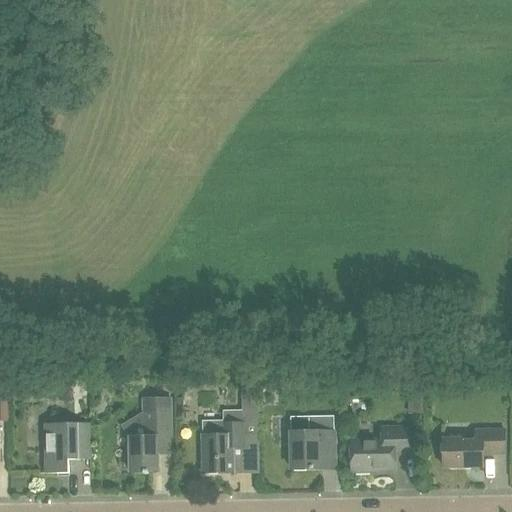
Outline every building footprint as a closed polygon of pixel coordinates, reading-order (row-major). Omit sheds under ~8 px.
[(202,436),(203,474),(234,473),(233,448),(245,448),(245,440),(259,440),(258,399),(258,387),(258,380),(242,380),(242,388),(242,399),(242,411),(223,411),(223,422),(202,422),(202,436)] [(126,451),(130,458),(130,473),(158,473),(158,452),(172,452),(171,431),(171,399),(157,400),(151,400),(144,400),(144,412),(144,425),(138,425),(134,418),(121,426),(130,438),(130,449),(126,451)] [(0,422),(9,422),(9,401),(0,401),(0,422)] [(291,418),(291,433),(292,471),(335,470),(334,417),(291,418)] [(69,461),(92,460),(91,424),(44,425),(45,474),(69,474),(69,461)] [(395,454),(411,454),(410,429),(382,429),(382,441),(351,442),(351,471),(395,471),(395,454)] [(483,455),(505,455),(505,431),(475,431),(476,439),(443,440),(444,468),(484,467),(483,455)]
